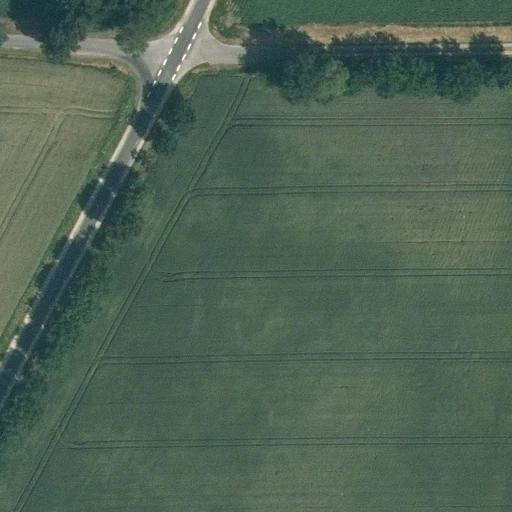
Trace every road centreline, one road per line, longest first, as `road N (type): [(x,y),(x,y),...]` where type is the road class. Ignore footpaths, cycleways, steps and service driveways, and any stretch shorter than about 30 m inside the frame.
road 1 (track): [(511,47),(177,52),(0,42)]
road 2 (tertiary): [(0,388),(203,0)]
